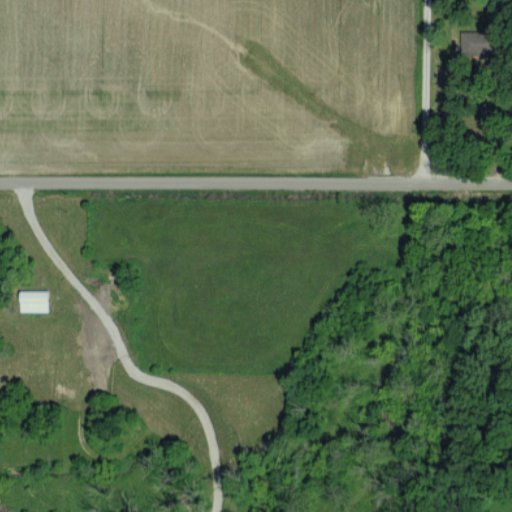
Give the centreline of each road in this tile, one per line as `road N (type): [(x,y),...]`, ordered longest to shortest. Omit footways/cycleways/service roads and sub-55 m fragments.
road 1 (residential): [(0,179),(511,191)]
road 2 (residential): [(418,191),(421,0)]
